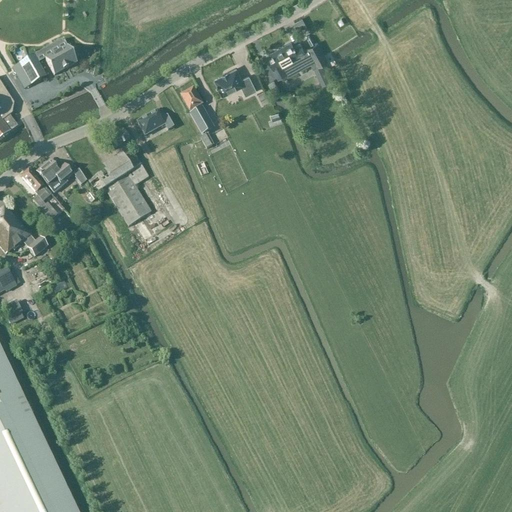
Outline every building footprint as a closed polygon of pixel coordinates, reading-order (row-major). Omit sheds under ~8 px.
[(278,79),(311,63),(300,42),(293,46),(291,41),(265,55),(278,79)] [(328,62),(325,55),(318,43),(308,48),(314,61),(318,67),(328,62)] [(68,69),(76,64),(77,64),(74,60),(76,59),(72,51),(70,52),(68,48),(67,48),(45,60),(54,76),(63,71),(63,72),(63,71),(67,69),(68,69)] [(41,53),(25,62),(39,87),(55,78),(54,76),(45,60),(41,53)] [(330,82),(328,79),(322,66),(315,69),(321,82),(322,86),(330,82)] [(236,69),(215,80),(223,96),(242,86),(246,95),(256,90),(249,75),(241,79),(236,69)] [(16,128),(8,118),(11,115),(13,105),(0,84),(0,141),(10,134),(9,133),(16,128)] [(191,112),(202,106),(194,91),(183,97),(191,112)] [(201,110),(190,116),(202,137),(213,131),(201,110)] [(157,112),(137,123),(144,137),(165,126),(168,132),(174,128),(168,117),(162,120),(157,112)] [(113,152),(129,141),(122,130),(105,141),(113,152)] [(120,165),(135,191),(151,181),(135,156),(120,165)] [(50,163),(36,174),(54,195),(67,185),(65,182),(73,176),(64,165),(56,171),(50,163)] [(46,191),(43,187),(29,173),(23,179),(36,194),(38,192),(46,200),(51,196),(47,191),(46,191)] [(40,211),(45,207),(37,197),(31,202),(40,211)] [(35,243),(30,238),(4,207),(0,210),(0,249),(6,256),(12,251),(13,252),(23,244),(35,259),(48,248),(40,239),(35,243)] [(45,207),(40,211),(45,218),(50,213),(45,207)] [(143,240),(150,237),(141,222),(135,225),(143,240)] [(56,225),(52,228),(58,235),(62,231),(56,225)] [(7,293),(16,288),(12,281),(5,268),(0,270),(0,292),(5,290),(7,293)] [(21,314),(8,322),(11,327),(24,320),(21,314)] [(76,511),(0,350),(0,511),(76,511)]
